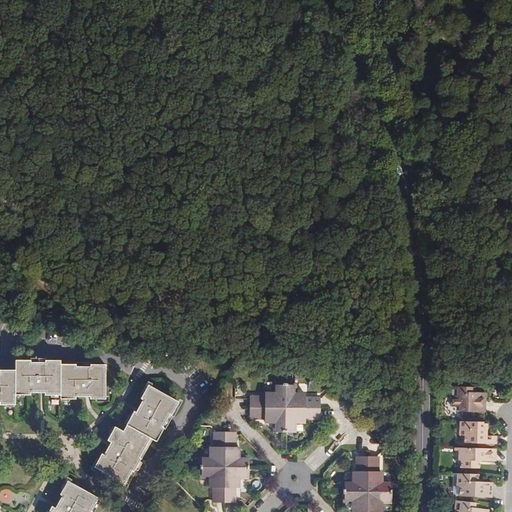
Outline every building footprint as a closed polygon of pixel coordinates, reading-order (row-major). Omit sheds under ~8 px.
[(46,398),(60,399),(71,400),(71,404),(76,404),(76,401),(86,402),(86,398),(91,399),(91,402),(91,405),(97,405),(97,402),(106,402),(108,371),(62,369),(62,364),(16,362),(16,372),(0,370),(0,406),(15,407),(15,397),(16,393),(24,393),(24,397),(31,397),(32,394),(41,395),(42,391),(46,392),(46,395),(46,398)] [(264,417),(274,417),(274,422),(274,431),(294,431),(295,422),(295,417),(305,417),(319,417),(320,401),(314,401),(314,397),(305,397),(295,397),(295,392),(295,383),(275,382),(275,392),(275,397),(264,397),(250,397),(249,417),(264,417)] [(130,410),(127,416),(130,418),(126,425),(123,423),(119,430),(114,428),(110,434),(107,432),(104,438),(107,440),(111,442),(109,445),(105,443),(101,453),(98,452),(95,458),(98,460),(95,467),(122,483),(129,469),(131,470),(138,458),(137,457),(147,437),(154,441),(176,400),(148,385),(144,393),(140,391),(137,397),(139,398),(134,407),(137,409),(135,413),(132,412),(130,410)] [(463,386),(451,385),(450,406),(460,406),(460,411),(484,411),(484,392),(470,392),(470,386),(463,386)] [(478,420),(459,420),(459,433),(463,433),(463,441),(495,442),(495,435),(485,435),(485,427),(482,427),(482,422),(478,423),(478,420)] [(234,476),(239,476),(248,476),(248,456),(239,456),(235,456),(235,446),(235,431),(214,431),(214,446),(214,455),(209,455),(200,455),(200,476),(209,476),(214,476),(213,485),(213,500),(233,500),(234,485),(234,476)] [(494,447),(458,446),(458,459),(460,458),(460,466),(478,466),(478,460),(494,460),(494,447)] [(357,479),(352,479),(343,479),(343,490),(342,499),(352,500),(357,500),(357,510),(356,511),(376,511),(377,510),(377,500),(381,500),(390,500),(390,491),(390,479),(382,479),(377,479),(377,469),(377,455),(372,455),(368,455),(357,455),(357,469),(357,479)] [(477,473),(456,471),(456,485),(459,486),(459,494),(491,495),(491,481),(476,480),(477,473)] [(95,495),(67,480),(63,489),(59,487),(57,492),(58,493),(53,503),(56,504),(54,508),(51,507),(47,504),(43,511),(88,511),(90,510),(88,509),(95,495)] [(474,501),(455,498),(453,511),(486,511),(487,508),(474,506),(474,501)]
